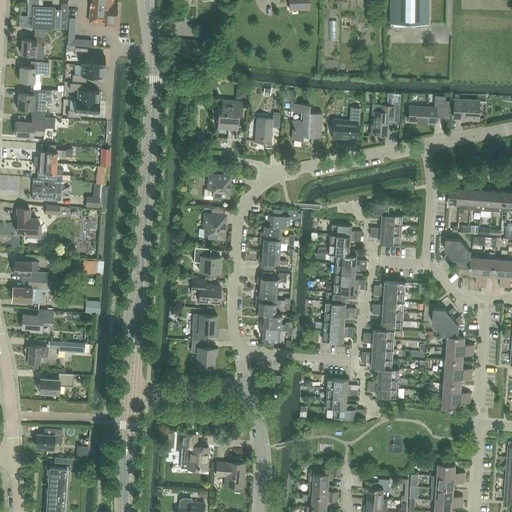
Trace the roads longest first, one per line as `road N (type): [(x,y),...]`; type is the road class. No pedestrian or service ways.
road 1 (tertiary): [(131,392),(155,80),(147,0)]
road 2 (residential): [(240,353),(233,323),(238,223),(258,184),(277,173),(424,146)]
road 3 (residential): [(240,353),(353,360),(373,260)]
road 4 (residential): [(261,511),(260,447),(247,385)]
road 5 (residential): [(480,428),(487,302)]
road 6 (tertiary): [(125,511),(131,392)]
